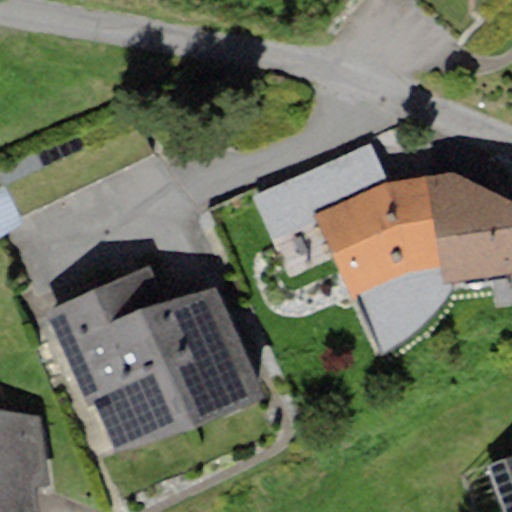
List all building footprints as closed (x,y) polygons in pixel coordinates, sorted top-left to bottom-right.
[(383,181),(367,143),(255,191),(290,279),(333,257),(350,294),(441,258),(428,173),(383,181)] [(511,198),(456,169),(428,173),(441,258),(444,281),(511,271),(511,198)] [(151,262),(41,308),(82,405),(86,404),(107,454),(262,389),(215,279),(167,299),(151,262)] [(38,407),(0,410),(0,511),(39,511),(37,486),(48,485),(42,437),(38,407)] [(511,511),(511,458),(482,469),(497,511),(511,511)]
